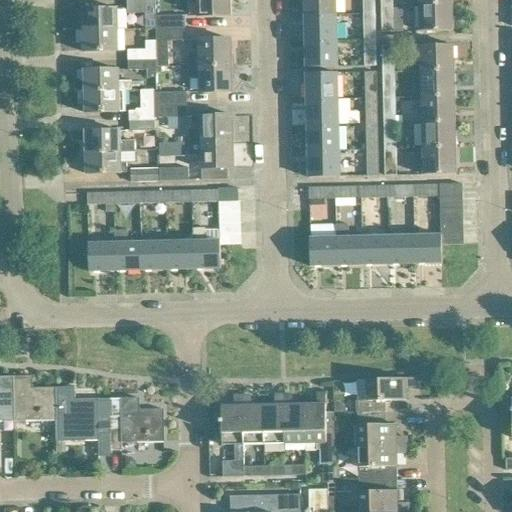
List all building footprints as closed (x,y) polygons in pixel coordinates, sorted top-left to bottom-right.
[(155,30),(155,17),(154,0),(128,0),(127,0),(127,9),(128,14),(146,14),(146,30),(155,30)] [(181,9),(179,0),(176,0),(162,2),(163,11),(181,9)] [(229,0),(188,0),(189,4),(197,4),(198,18),(230,17),(229,0)] [(304,0),(305,18),(336,17),(335,0),(304,0)] [(363,0),(364,16),(375,15),(374,0),(363,0)] [(452,5),(420,6),(421,32),(452,32),(452,5)] [(394,7),(382,7),(382,33),(394,33),(394,7)] [(83,32),(118,31),(118,10),(76,10),(76,18),(82,18),(83,31),(83,32)] [(365,41),(376,40),(375,15),(364,16),(365,41)] [(155,30),(185,30),(184,17),(155,17),(155,30)] [(306,42),(337,41),(336,17),(305,18),(306,42)] [(156,42),(156,60),(157,68),(169,68),(168,42),(185,42),(185,30),(155,30),(156,42)] [(83,32),(83,31),(76,31),(77,39),(83,39),(83,53),(103,52),(125,52),(124,31),(118,31),(83,32)] [(188,68),(231,67),(231,40),(198,41),(198,55),(188,55),(188,68)] [(376,40),(365,41),(365,67),(376,66),(376,40)] [(337,41),(306,42),(306,68),(337,68),(337,41)] [(129,61),(156,60),(156,42),(146,43),(146,51),(129,52),(129,61)] [(422,73),(453,72),(453,46),(421,46),(422,73)] [(383,74),(394,73),(393,47),(382,47),(383,74)] [(156,68),(157,68),(156,60),(129,61),(129,70),(148,69),(148,78),(157,78),(156,68)] [(231,67),(188,68),(188,78),(199,79),(199,94),(232,93),(231,67)] [(84,93),(126,92),(126,91),(132,91),(132,82),(119,82),(119,70),(77,71),(78,79),(84,79),(84,92),(84,93)] [(423,98),(454,98),(453,72),(422,73),(423,98)] [(366,100),(377,99),(377,73),(365,74),(366,100)] [(384,99),(395,99),(394,73),(383,74),(384,99)] [(307,101),(338,100),(338,74),(306,75),(307,101)] [(130,121),(154,121),(153,91),(142,92),(143,111),(130,111),(130,121)] [(84,93),(84,92),(78,92),(78,100),(85,100),(85,114),(120,113),(126,113),(126,92),(84,93)] [(158,107),(186,106),(186,93),(157,94),(158,107)] [(423,124),(455,123),(454,98),(423,98),(423,124)] [(367,125),(378,125),(377,99),(366,100),(367,125)] [(384,99),(384,124),(396,124),(395,99),(384,99)] [(308,127),(339,126),(338,100),(307,101),(308,127)] [(186,106),(158,107),(158,118),(187,118),(186,106)] [(189,144),(233,143),(233,116),(200,117),(201,131),(189,132),(189,144)] [(154,121),(130,121),(130,132),(154,131),(154,121)] [(424,149),(455,149),(455,123),(423,124),(424,149)] [(396,151),(395,124),(384,125),(385,151),(396,151)] [(367,151),(378,151),(378,125),(367,125),(367,151)] [(308,152),(340,151),(339,126),(308,127),(308,152)] [(86,154),(135,153),(134,142),(121,143),(120,131),(79,132),(79,140),(85,140),(86,153),(86,154)] [(228,169),(234,169),(233,143),(189,144),(190,157),(201,156),(202,181),(228,181),(228,169)] [(455,149),(424,149),(425,176),(456,175),(455,149)] [(340,151),(308,152),(309,179),(340,178),(340,151)] [(378,151),(367,151),(368,177),(379,177),(378,151)] [(396,151),(385,151),(386,177),(396,176),(396,151)] [(86,154),(86,153),(80,153),(80,161),(86,161),(86,175),(122,174),(127,174),(127,164),(121,163),(121,154),(135,153),(86,154)] [(159,182),(188,182),(188,169),(159,170),(159,182)] [(158,182),(158,172),(132,172),(132,183),(158,182)] [(441,206),(441,198),(441,185),(414,186),(414,198),(430,198),(430,206),(441,206)] [(441,198),(463,197),(463,185),(443,185),(441,185),(441,198)] [(388,199),(414,198),(414,186),(388,187),(388,199)] [(362,187),(336,188),(336,199),(362,199),(362,187)] [(362,199),(388,199),(388,187),(362,187),(362,199)] [(309,200),(336,199),(336,188),(309,189),(309,200)] [(194,203),(219,203),(219,191),(194,192),(194,203)] [(141,205),(166,204),(166,192),(140,193),(141,205)] [(166,204),(194,203),(194,192),(166,192),(166,204)] [(88,206),(116,205),(116,193),(87,194),(88,206)] [(116,205),(141,205),(140,193),(116,193),(116,205)] [(442,210),(463,209),(463,197),(441,198),(441,206),(442,210)] [(220,214),(241,213),(241,202),(219,203),(220,214)] [(442,222),(464,221),(463,209),(442,210),(442,222)] [(220,225),(241,224),(241,213),(220,214),(220,225)] [(442,234),(464,233),(464,221),(442,222),(442,234)] [(220,235),(241,235),(241,224),(220,225),(220,235)] [(364,266),(363,238),(349,238),(348,225),(337,225),(337,238),(338,267),(364,266)] [(194,243),(195,271),(221,270),(220,241),(219,241),(219,231),(205,231),(205,229),(194,229),(194,242),(194,243)] [(93,276),(119,275),(117,231),(115,231),(115,246),(91,247),(93,276)] [(128,231),(117,231),(119,275),(144,273),(143,245),(142,245),(141,231),(129,232),(128,231)] [(442,246),(464,246),(464,233),(442,234),(442,236),(442,246)] [(221,246),(242,245),(241,235),(220,235),(221,246)] [(390,266),(416,265),(415,236),(389,237),(390,266)] [(442,264),(442,246),(442,236),(415,236),(416,265),(442,264)] [(364,266),(390,266),(389,237),(363,238),(364,266)] [(338,267),(337,238),(310,239),(311,268),(338,267)] [(170,272),(195,271),(194,243),(168,244),(170,272)] [(144,273),(170,272),(168,244),(143,245),(144,273)] [(0,422),(14,422),(13,377),(0,377),(0,422)] [(54,421),(54,394),(31,394),(30,377),(13,377),(14,422),(54,421)] [(356,381),(358,412),(358,414),(386,413),(385,402),(405,401),(406,387),(417,387),(417,379),(356,381)] [(110,452),(109,399),(96,399),(96,403),(82,403),(82,404),(73,405),(73,388),(54,388),(54,394),(54,421),(55,442),(97,441),(97,452),(110,452)] [(306,406),(307,444),(316,444),(316,451),(320,451),(320,465),(335,465),(334,413),(326,413),(326,395),(318,395),(318,406),(306,406)] [(265,445),(286,445),(284,396),(277,396),(277,407),(264,407),(265,445)] [(307,444),(306,406),(292,406),(291,396),(284,396),(286,445),(307,444)] [(244,446),(243,397),(235,397),(236,408),(222,408),(222,421),(220,421),(220,424),(222,424),(223,446),(235,446),(235,462),(223,462),(224,478),(245,477),(245,467),(244,468),(244,446)] [(265,445),(264,407),(250,407),(250,397),(243,397),(244,446),(265,445)] [(109,399),(110,452),(121,452),(120,444),(163,443),(162,410),(161,410),(161,416),(138,416),(137,399),(109,399)] [(358,447),(407,446),(407,439),(396,439),(396,426),(386,426),(386,413),(358,414),(358,421),(358,447)] [(359,480),(387,480),(387,468),(397,468),(397,454),(407,454),(407,446),(358,447),(359,480)] [(266,477),(286,476),(286,466),(266,467),(266,477)] [(286,466),(286,476),(306,476),(306,466),(286,466)] [(245,477),(266,477),(266,467),(245,467),(245,477)] [(335,482),(335,474),(322,474),(323,483),(335,482)] [(359,511),(408,511),(409,505),(398,505),(397,492),(387,492),(387,480),(359,480),(359,511)] [(327,491),(309,491),(309,509),(327,508),(327,491)] [(301,511),(301,495),(253,497),(252,511),(301,511)]
